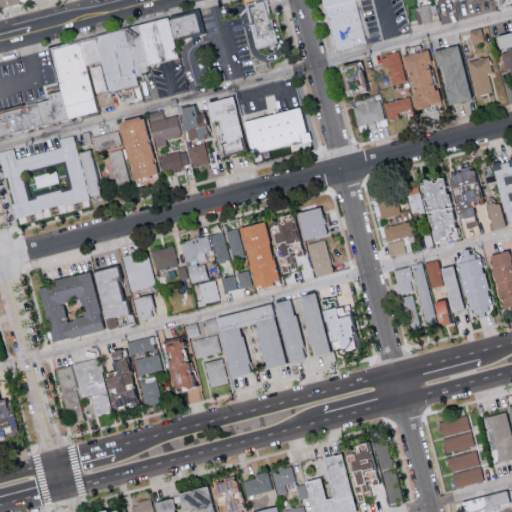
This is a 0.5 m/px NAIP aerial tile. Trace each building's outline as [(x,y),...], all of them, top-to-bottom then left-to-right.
[(0,0),(35,0),(36,1),(15,7),(0,10),(0,0)] [(258,50),(257,50),(246,3),(258,0),(270,0),(282,45),(258,50)] [(344,51),(336,53),(336,51),(324,0),(357,0),(369,45),(344,51)] [(438,21),(419,26),(415,7),(434,4),(438,21)] [(198,38),(177,43),(170,16),(197,10),(201,9),(209,35),(198,38)] [(177,43),(180,53),(182,62),(178,63),(178,60),(153,67),(149,53),(141,24),(170,16),(177,43)] [(144,76),(139,78),(133,53),(127,28),(137,25),(141,24),(149,53),(152,65),(147,67),(148,73),(143,73),(144,76)] [(483,40),(480,27),(467,31),(471,43),(483,40)] [(141,85),(111,91),(102,53),(98,36),(127,28),(133,53),(139,78),(141,85)] [(497,48),(511,45),(511,31),(494,35),(497,48)] [(101,53),(103,64),(101,65),(111,91),(99,94),(92,64),(89,65),(86,53),(83,40),(98,36),(101,53)] [(77,121),(72,122),(70,115),(63,89),(53,54),(52,49),(76,42),(83,40),(86,53),(89,65),(102,114),(102,116),(77,121)] [(431,50),(435,66),(439,65),(448,104),(469,100),(457,44),(431,50)] [(511,84),(511,48),(500,50),(503,69),(510,68),(511,84)] [(401,55),(413,108),(438,102),(429,63),(430,63),(427,49),(401,55)] [(381,55),(388,84),(405,80),(398,51),(381,55)] [(491,72),(489,57),(469,59),(473,94),(491,92),(488,72),(491,72)] [(364,89),(359,61),(340,65),(344,92),(364,89)] [(16,134),(0,137),(0,111),(16,108),(50,100),(49,93),(63,89),(70,115),(72,122),(16,134)] [(242,148),(230,96),(205,102),(209,121),(218,119),(223,143),(220,144),(222,153),(242,148)] [(380,97),(369,99),(370,102),(352,105),(355,124),(383,120),(380,97)] [(383,100),(385,118),(397,116),(396,111),(411,109),(410,97),(383,100)] [(202,112),(194,113),(192,104),(178,107),(185,141),(207,136),(202,112)] [(244,118),(252,161),(293,154),(292,147),(308,144),(301,108),(244,118)] [(163,118),(161,109),(146,113),(155,147),(166,144),(164,138),(181,134),(176,114),(163,118)] [(117,121),(131,186),(155,181),(141,116),(117,121)] [(90,136),(94,150),(120,143),(117,130),(90,136)] [(207,164),(203,142),(187,145),(191,167),(207,164)] [(117,183),(129,179),(119,148),(106,152),(117,183)] [(190,163),(184,148),(157,158),(163,173),(190,163)] [(89,149),(78,151),(90,196),(101,193),(89,149)] [(503,224),(511,221),(511,158),(492,163),(503,224)] [(477,225),(472,203),(481,201),(473,168),(446,174),(458,229),(477,225)] [(405,186),(410,212),(422,210),(426,230),(422,231),(424,244),(454,239),(448,206),(446,206),(441,176),(420,180),(421,184),(405,186)] [(376,200),(380,218),(400,213),(395,195),(376,200)] [(502,227),(501,202),(487,203),(488,228),(502,227)] [(302,239),(325,233),(318,206),(295,212),(302,239)] [(413,233),(410,220),(382,228),(386,241),(413,233)] [(267,227),(280,273),(288,271),(286,264),(292,263),(287,243),(295,241),(290,221),(267,227)] [(224,291),(275,281),(264,222),(226,229),(231,258),(245,256),(248,269),(237,272),(237,274),(221,277),(224,291)] [(230,258),(224,230),(210,234),(217,262),(230,258)] [(210,251),(207,235),(180,241),(185,263),(205,258),(204,252),(210,251)] [(386,243),(390,256),(406,252),(402,239),(386,243)] [(308,242),(313,275),(330,273),(326,240),(308,242)] [(155,268),(176,265),(174,245),(152,249),(155,268)] [(479,257),(470,259),(468,248),(455,251),(471,318),(486,315),(484,305),(490,304),(479,257)] [(487,255),(500,306),(511,303),(511,265),(508,250),(487,255)] [(131,290),(155,285),(147,251),(122,256),(131,290)] [(461,309),(452,265),(438,267),(437,259),(425,261),(430,287),(443,284),(449,312),(461,309)] [(190,282),(208,278),(204,261),(186,266),(190,282)] [(92,270),(102,318),(124,313),(115,266),(92,270)] [(102,330),(90,272),(36,282),(48,341),(102,330)] [(219,299),(215,279),(200,282),(204,302),(219,299)] [(328,352),(314,292),(297,296),(311,356),(328,352)] [(409,332),(421,329),(412,294),(400,297),(409,332)] [(132,297),(135,319),(153,316),(150,295),(132,297)] [(318,300),(329,351),(351,346),(343,306),(332,308),(330,297),(318,300)] [(272,302),(287,362),(304,358),(289,298),(272,302)] [(283,363),(270,304),(203,318),(206,332),(218,329),(228,377),(249,373),(239,326),(253,323),(263,368),(283,363)] [(185,324),(188,336),(199,333),(197,322),(185,324)] [(197,357),(222,351),(217,333),(192,339),(197,357)] [(129,354),(155,349),(152,335),(126,341),(129,354)] [(193,387),(188,361),(182,363),(179,347),(187,346),(186,338),(164,342),(172,391),(193,387)] [(134,359),(139,375),(163,369),(159,353),(134,359)] [(75,364),(99,357),(111,404),(108,405),(111,413),(107,414),(106,412),(102,413),(102,415),(97,416),(91,395),(83,397),(75,364)] [(203,362),(209,387),(228,381),(221,357),(203,362)] [(56,366),(65,422),(82,420),(77,387),(68,388),(66,375),(75,373),(74,363),(56,366)] [(142,379),(143,404),(160,403),(158,379),(142,379)] [(511,458),(511,445),(505,412),(487,416),(497,462),(511,458)] [(470,429),(466,414),(437,422),(440,437),(470,429)] [(473,445),(470,431),(441,438),(445,452),(473,445)] [(388,500),(402,497),(394,467),(393,468),(386,440),(374,443),(388,500)] [(449,471),(479,464),(475,449),(445,457),(449,471)] [(367,486),(374,484),(367,450),(344,455),(354,502),(370,498),(367,486)] [(331,511),(352,508),(340,453),(321,457),(329,497),(323,498),(318,477),(304,480),(310,511),(331,511)] [(287,492),(285,483),(295,481),(292,465),(271,469),(275,494),(287,492)] [(482,482),(480,467),(451,471),(453,487),(482,482)] [(242,481),(245,496),(272,489),(267,471),(253,474),(254,477),(242,481)] [(212,483),(214,502),(218,511),(214,511),(244,511),(244,507),(232,478),(224,479),(212,483)] [(211,511),(206,486),(176,493),(180,511),(183,511),(194,510),(194,511),(172,511),(170,498),(151,502),(150,498),(131,503),(132,511),(211,511)] [(461,511),(478,511),(478,510),(507,504),(504,491),(459,500),(461,511)]
